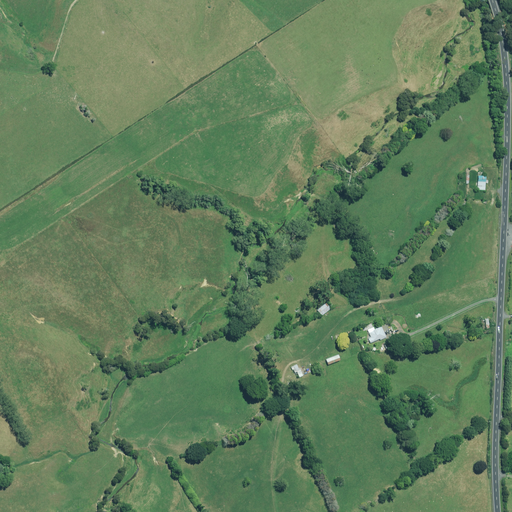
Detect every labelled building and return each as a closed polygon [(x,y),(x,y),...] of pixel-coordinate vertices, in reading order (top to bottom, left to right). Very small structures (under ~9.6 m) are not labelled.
[(486,176),(478,176),(477,190),(485,190),(485,183),(488,183),(488,181),(485,181),(486,176)] [(329,309),(325,303),(316,310),(321,316),(329,309)] [(386,337),(381,326),(373,330),(372,328),(367,330),(371,338),(368,339),(370,343),(379,339),(380,340),(386,337)] [(340,360),(338,355),(325,359),(328,365),(340,360)] [(298,369),(296,365),(290,367),(292,370),(293,370),(294,373),(297,372),(299,378),(303,376),(300,369),(298,369)]
